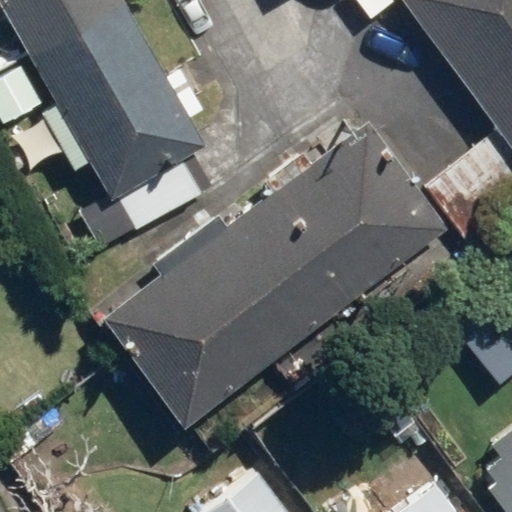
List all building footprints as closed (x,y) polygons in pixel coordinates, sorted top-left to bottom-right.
[(174,156),(195,143),(111,0),(0,0),(0,16),(126,232),(195,192),(174,156)] [(385,4),(511,161),(511,0),(350,0),(366,19),(385,4)] [(171,429),(443,231),(388,155),(370,168),(344,131),(89,316),(171,429)] [(511,185),(477,142),(418,189),(460,241),(511,199),(511,185)] [(511,355),(483,322),(456,346),(491,385),(511,367),(511,355)] [(511,511),(511,418),(475,445),(493,471),(472,486),(491,511),(511,511)] [(144,511),(287,511),(253,465),(217,492),(192,458),(136,500),(144,511)] [(459,511),(432,477),(386,511),(459,511)]
